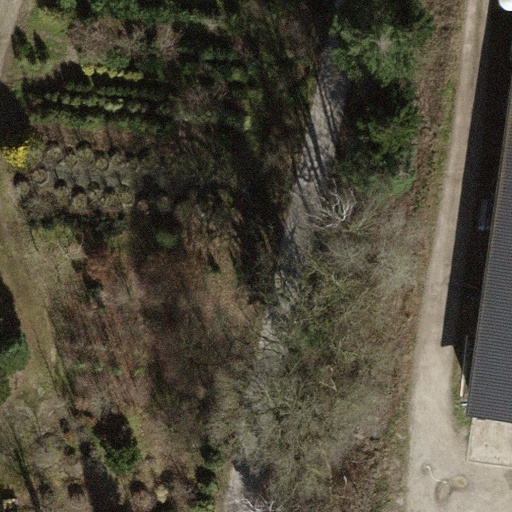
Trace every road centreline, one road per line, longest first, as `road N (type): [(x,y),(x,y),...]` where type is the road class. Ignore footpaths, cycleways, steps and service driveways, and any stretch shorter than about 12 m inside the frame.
road 1 (unclassified): [(357,0),(243,511)]
road 2 (unknown): [(0,249),(30,297),(36,335),(32,375),(0,458)]
